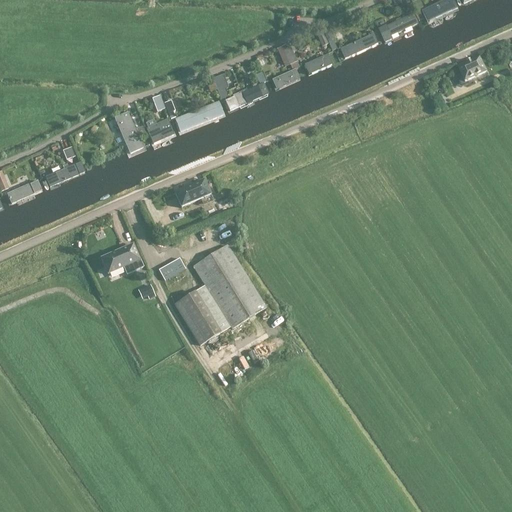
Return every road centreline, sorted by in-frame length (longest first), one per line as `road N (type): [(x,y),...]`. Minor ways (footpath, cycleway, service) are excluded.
road 1 (unclassified): [(0,258),(511,35)]
road 2 (unclassified): [(0,168),(378,0)]
